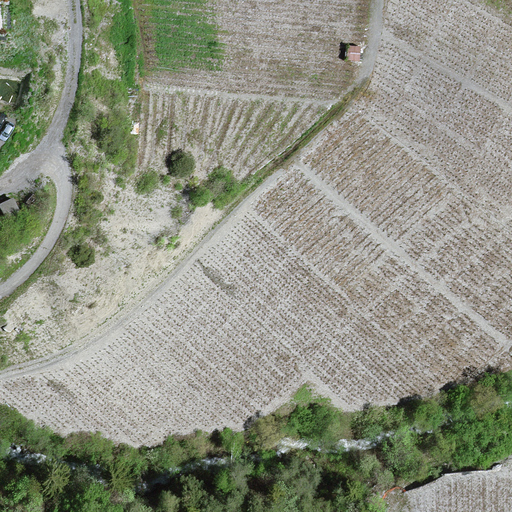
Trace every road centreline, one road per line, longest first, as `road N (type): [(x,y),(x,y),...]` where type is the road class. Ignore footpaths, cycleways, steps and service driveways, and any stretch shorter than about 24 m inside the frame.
road 1 (track): [(0,372),(77,346),(171,275),(355,92),(373,48),(376,0)]
road 2 (track): [(44,156),(60,178),(56,227),(28,270),(0,290)]
road 3 (track): [(71,0),(76,45),(68,94),(44,156)]
